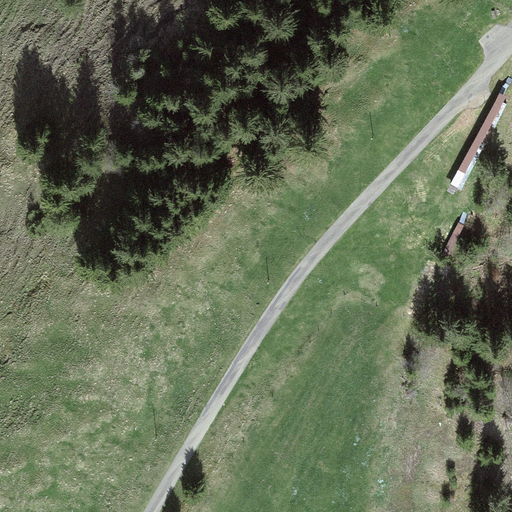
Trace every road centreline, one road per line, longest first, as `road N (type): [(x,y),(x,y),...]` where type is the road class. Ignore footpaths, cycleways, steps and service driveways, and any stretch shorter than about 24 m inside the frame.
road 1 (track): [(511,45),(410,148),(264,326)]
road 2 (unclassified): [(264,326),(151,511)]
